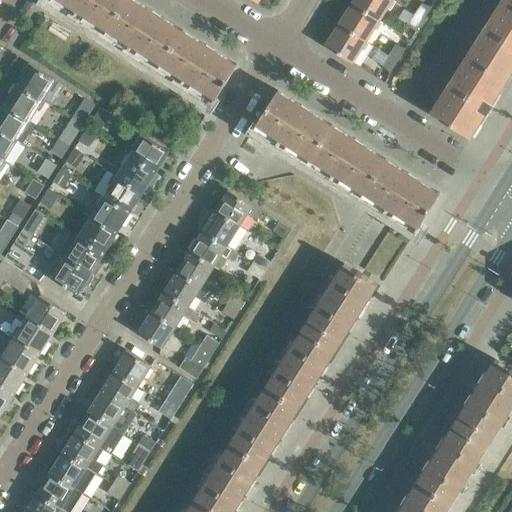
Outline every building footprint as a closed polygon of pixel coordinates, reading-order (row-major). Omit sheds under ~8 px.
[(62,0),(108,29),(126,0),(62,0)] [(126,0),(108,29),(130,43),(162,63),(183,30),(135,0),(126,0)] [(354,0),(353,2),(380,19),(392,0),(354,0)] [(507,80),(511,72),(511,3),(506,0),(503,0),(468,55),(507,80)] [(353,2),(340,24),(367,41),(380,19),(353,2)] [(422,3),(415,13),(424,19),(432,7),(422,3)] [(416,32),(424,19),(415,13),(408,24),(416,32)] [(326,45),(353,62),(367,41),(340,24),(326,45)] [(162,63),(184,77),(216,97),(237,64),(183,30),(162,63)] [(396,45),(389,55),(398,61),(406,48),(396,45)] [(390,73),(398,61),(389,55),(383,65),(390,73)] [(471,137),(507,80),(468,55),(432,112),(471,137)] [(66,85),(29,62),(17,83),(43,99),(53,106),(66,85)] [(17,83),(4,103),(30,120),(43,99),(17,83)] [(332,125),(278,91),(257,124),(312,158),(332,125)] [(88,116),(95,105),(95,104),(86,99),(79,110),(88,116)] [(30,120),(4,103),(0,108),(0,129),(17,140),(30,120)] [(109,114),(100,108),(92,120),(101,126),(109,114)] [(77,109),(71,118),(82,125),(88,116),(79,110),(77,109)] [(58,138),(60,140),(69,145),(82,125),(71,118),(58,138)] [(312,158),(365,192),(386,159),(332,125),(312,158)] [(87,128),(79,140),(88,146),(96,134),(87,128)] [(0,129),(0,158),(4,161),(17,140),(0,129)] [(169,152),(143,135),(130,156),(156,173),(169,152)] [(61,158),(69,145),(60,140),(52,152),(61,158)] [(83,154),(74,149),(66,161),(75,167),(83,154)] [(156,173),(130,156),(117,176),(143,193),(156,173)] [(365,192),(399,214),(419,226),(440,193),(386,159),(365,192)] [(48,178),(56,166),(47,160),(39,172),(48,178)] [(61,169),(53,181),(62,187),(70,174),(61,169)] [(143,193),(117,176),(104,196),(130,213),(143,193)] [(35,198),(43,186),(34,180),(27,192),(35,198)] [(49,189),(41,201),(49,207),(57,195),(49,189)] [(263,211),(229,190),(216,211),(240,225),(248,213),(258,220),(263,211)] [(130,213),(104,196),(91,216),(117,233),(130,213)] [(22,218),(30,206),(22,200),(14,213),(22,218)] [(35,209),(28,221),(37,227),(44,215),(35,209)] [(203,231),(227,246),(240,225),(216,211),(211,219),(207,216),(200,227),(204,229),(203,231)] [(117,233),(91,216),(78,237),(104,253),(117,233)] [(0,253),(17,226),(9,220),(1,232),(0,231),(0,253)] [(292,229),(279,221),(273,230),(286,238),(292,229)] [(5,257),(23,268),(24,269),(31,257),(22,251),(32,235),(23,229),(5,257)] [(238,253),(227,246),(203,231),(190,251),(214,266),(221,271),(229,259),(232,261),(238,253)] [(104,253),(78,237),(71,232),(59,252),(91,273),(104,253)] [(214,266),(190,251),(177,272),(201,287),(214,266)] [(91,273),(59,252),(45,273),(78,294),(91,273)] [(265,271),(271,262),(259,254),(253,263),(265,271)] [(31,280),(2,262),(0,265),(0,285),(4,279),(23,292),(31,280)] [(265,271),(253,263),(248,271),(260,279),(265,271)] [(377,284),(369,278),(344,263),(308,320),(325,330),(322,334),(324,335),(321,340),(336,350),(377,284)] [(211,293),(201,287),(177,272),(164,292),(188,307),(195,295),(206,302),(211,293)] [(202,315),(188,307),(164,292),(151,312),(175,327),(184,313),(197,322),(202,315)] [(233,294),(227,303),(240,311),(245,302),(233,294)] [(27,317),(53,333),(67,312),(41,295),(27,317)] [(240,311),(227,303),(222,312),(234,320),(240,311)] [(175,327),(151,312),(138,333),(162,348),(175,327)] [(27,317),(14,337),(41,353),(53,333),(27,317)] [(299,407),(336,350),(321,340),(324,335),(322,334),(325,330),(308,320),(266,386),(299,407)] [(213,323),(208,331),(219,339),(225,331),(213,323)] [(214,352),(220,343),(207,335),(201,344),(214,352)] [(28,373),(41,353),(14,337),(1,356),(28,373)] [(190,360),(185,357),(179,368),(197,379),(214,352),(201,344),(190,360)] [(114,371),(138,386),(151,365),(128,350),(114,371)] [(1,356),(0,358),(0,384),(15,393),(28,373),(1,356)] [(495,359),(495,360),(454,425),(469,435),(472,430),(474,431),(476,427),(493,437),(511,406),(511,369),(511,368),(510,369),(495,359)] [(101,392),(125,406),(134,412),(139,404),(130,399),(138,386),(114,371),(101,392)] [(0,413),(1,414),(15,393),(0,384),(0,413)] [(263,463),(299,407),(266,386),(230,443),(263,463)] [(112,427),(125,406),(101,392),(88,412),(112,427)] [(170,394),(164,403),(177,411),(182,402),(170,394)] [(177,411),(164,403),(159,411),(172,419),(177,411)] [(75,432),(99,447),(111,454),(123,435),(112,427),(88,412),(84,410),(77,420),(81,423),(75,432)] [(474,431),(472,430),(469,435),(454,425),(418,482),(451,503),(493,437),(476,427),(474,431)] [(69,443),(62,453),(97,475),(104,464),(93,457),(99,447),(75,432),(75,433),(71,430),(64,440),(69,443)] [(138,444),(151,452),(156,443),(144,435),(138,444)] [(212,511),(232,511),(263,463),(230,443),(194,500),(212,511)] [(151,452),(138,444),(132,452),(145,460),(151,452)] [(51,461),(56,463),(50,472),(84,495),(97,475),(62,453),(58,451),(51,461)] [(50,472),(36,494),(60,509),(61,507),(69,511),(73,511),(84,495),(50,472)] [(112,485),(125,492),(130,484),(118,476),(112,485)] [(418,482),(398,511),(445,511),(451,503),(418,482)] [(125,492),(112,485),(107,493),(119,501),(125,492)] [(24,511),(57,511),(60,509),(36,494),(24,511)] [(212,511),(194,500),(186,511),(212,511)]
